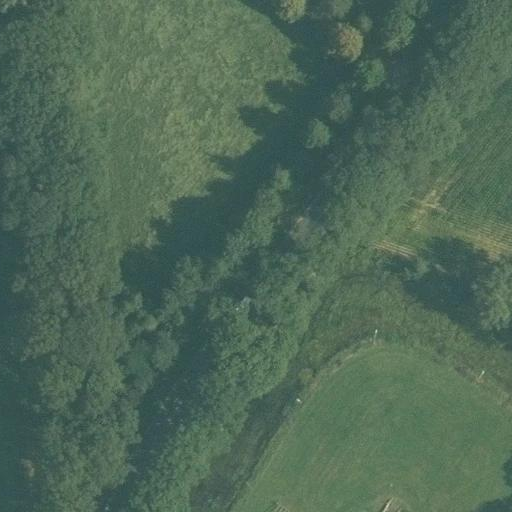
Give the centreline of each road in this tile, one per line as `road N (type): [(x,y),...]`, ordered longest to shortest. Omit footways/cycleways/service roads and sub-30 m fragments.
road 1 (primary): [(119,511),(250,305),(486,0)]
road 2 (track): [(105,511),(28,0)]
